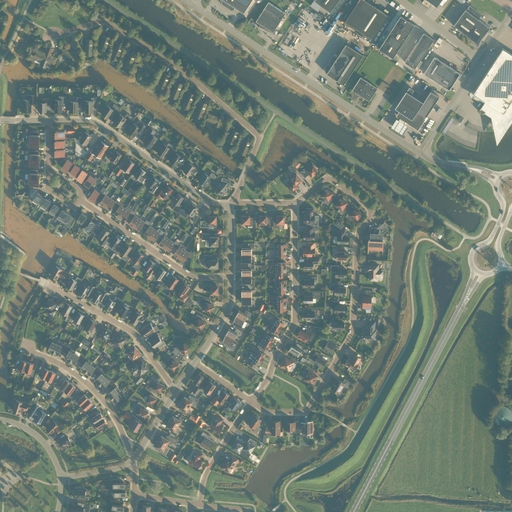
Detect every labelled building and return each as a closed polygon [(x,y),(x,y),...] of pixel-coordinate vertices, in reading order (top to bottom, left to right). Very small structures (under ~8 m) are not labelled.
[(244,13),(252,0),(221,0),(221,1),(222,4),(231,10),(234,9),(235,7),(244,13)] [(318,12),(320,5),(313,0),(310,5),(318,12)] [(313,0),(320,5),(330,12),(338,0),(313,0)] [(365,0),(358,0),(344,22),(372,40),(389,15),(365,0)] [(276,29),(275,29),(286,13),(269,2),(256,21),(260,24),(259,26),(258,26),(274,33),(276,29)] [(466,10),(466,9),(453,25),(478,43),(490,27),(479,19),(482,14),(470,5),(466,10)] [(379,49),(392,57),(393,58),(415,25),(401,15),(379,49)] [(333,24),(330,29),(336,33),(339,27),(333,24)] [(424,33),(404,62),(415,69),(434,39),(424,33)] [(100,39),(102,41),(100,46),(99,48),(105,50),(110,37),(105,35),(104,35),(103,35),(100,39)] [(92,53),(93,40),(86,39),(86,37),(84,36),(81,43),(83,45),(87,45),(86,53),(92,53)] [(113,56),(118,58),(123,46),(118,43),(113,56)] [(327,73),(344,84),(363,55),(346,44),(327,73)] [(46,67),(48,62),(54,64),(57,58),(51,55),(53,49),(48,47),(45,53),(35,49),(33,56),(43,60),(41,65),(46,67)] [(126,65),(131,67),(136,54),(130,52),(129,51),(131,49),(129,47),(124,53),(128,57),(126,65)] [(67,64),(72,66),(75,61),(78,62),(80,56),(76,54),(76,52),(72,50),(72,52),(62,48),(59,55),(69,59),(67,64)] [(482,114),(484,113),(485,112),(494,118),(496,128),(501,127),(503,126),(505,125),(507,124),(509,122),(511,117),(511,54),(503,48),(473,94),(485,101),(480,109),(480,111),(480,112),(481,113),(482,114)] [(424,73),(449,89),(460,73),(435,56),(424,73)] [(146,68),(144,73),(149,75),(151,70),(155,71),(157,65),(152,64),(153,62),(149,60),(148,62),(138,58),(136,64),(146,68)] [(164,73),(159,86),(165,88),(170,75),(164,73)] [(361,77),(352,90),(369,101),(378,88),(361,77)] [(177,79),(175,78),(171,83),(175,87),(172,95),(177,97),(182,84),(177,82),(176,81),(177,79)] [(406,91),(395,108),(401,112),(398,116),(404,120),(406,121),(418,129),(424,119),(426,116),(439,96),(431,91),(423,102),(411,94),(414,90),(409,87),(407,91),(406,91)] [(184,105),(189,107),(194,94),(189,92),(184,105)] [(22,104),(22,106),(23,107),(23,111),(31,112),(31,103),(35,103),(35,95),(27,95),(27,99),(23,99),(23,103),(22,104)] [(55,112),(62,112),(62,103),(66,103),(66,96),(59,96),(59,100),(55,100),(55,112)] [(40,98),(39,99),(39,112),(47,112),(47,105),(50,105),(50,98),(40,98)] [(70,112),(78,112),(78,105),(81,105),(81,98),(77,98),(77,102),(70,102),(70,112)] [(86,112),(93,112),(93,108),(97,108),(97,98),(92,98),(92,101),(86,101),(86,105),(85,105),(85,108),(86,108),(86,112)] [(196,114),(202,116),(207,104),(202,102),(196,114)] [(101,114),(108,119),(113,112),(116,114),(120,108),(114,104),(111,108),(107,105),(107,106),(106,105),(103,109),(104,110),(101,114)] [(127,113),(124,117),(120,114),(114,123),(120,127),(124,122),(128,124),(133,117),(127,113)] [(218,115),(218,117),(208,113),(205,119),(215,123),(213,128),(218,131),(220,125),(224,127),(226,120),(221,118),(222,117),(218,115)] [(451,125),(455,119),(453,117),(445,129),(447,131),(449,128),(447,127),(449,124),(451,125)] [(409,129),(397,121),(391,129),(403,137),(409,129)] [(139,127),(134,124),(128,132),(134,137),(139,131),(141,133),(143,130),(146,126),(142,123),(139,127)] [(149,136),(144,143),(151,148),(158,138),(153,135),(156,131),(151,128),(146,134),(149,136)] [(229,140),(234,142),(238,132),(233,130),(229,140)] [(70,138),(66,138),(66,137),(65,137),(65,131),(55,131),(55,135),(56,135),(56,137),(57,137),(57,140),(65,140),(70,140),(70,138)] [(29,135),(29,141),(39,141),(39,135),(38,135),(38,132),(31,132),(31,135),(29,135)] [(81,145),(82,145),(81,147),(82,148),(87,151),(90,146),(86,144),(89,140),(91,136),(86,132),(83,137),(80,138),(81,140),(81,143),(81,145)] [(57,146),(57,149),(64,149),(64,146),(65,146),(65,140),(57,140),(55,140),(55,144),(56,144),(56,146),(57,146)] [(241,151),(246,153),(250,142),(245,140),(241,151)] [(39,147),(39,141),(29,141),(29,146),(30,146),(30,150),(38,150),(38,147),(39,147)] [(102,142),(94,153),(100,157),(108,146),(102,142)] [(160,148),(161,148),(157,153),(164,157),(168,151),(171,154),(176,148),(169,143),(167,146),(164,144),(163,145),(163,144),(162,144),(160,147),(160,148)] [(57,149),(55,149),(55,153),(56,153),(56,155),(57,155),(57,162),(64,158),(64,155),(65,155),(65,149),(64,149),(57,149)] [(29,155),(28,160),(39,160),(39,154),(38,154),(38,151),(30,151),(30,155),(29,155)] [(114,154),(110,152),(107,157),(111,159),(110,159),(116,163),(122,155),(116,151),(114,154)] [(170,161),(176,166),(178,163),(182,166),(188,158),(187,158),(183,155),(182,157),(176,153),(170,161)] [(68,169),(71,171),(75,165),(74,165),(72,164),(72,163),(67,159),(67,160),(64,159),(58,162),(61,164),(60,165),(63,166),(62,168),(65,170),(66,169),(67,170),(68,169)] [(39,166),(39,160),(28,160),(28,165),(30,165),(30,166),(31,166),(31,169),(38,169),(38,166),(39,166)] [(130,172),(132,170),(131,169),(135,164),(129,160),(123,168),(129,172),(130,172)] [(187,174),(190,175),(191,173),(195,176),(199,170),(195,168),(196,167),(189,163),(184,171),(184,172),(186,174),(187,174)] [(288,167),(293,173),(297,171),(291,164),(288,167)] [(75,165),(71,171),(69,173),(73,175),(73,174),(75,175),(76,174),(78,176),(82,170),(82,171),(79,169),(80,168),(75,165)] [(300,172),(305,178),(310,173),(312,176),(318,171),(316,169),(317,168),(314,165),(309,168),(307,166),(300,172)] [(114,173),(119,176),(123,170),(118,167),(114,173)] [(148,177),(144,174),(146,171),(140,167),(134,176),(140,179),(139,180),(144,183),(148,177)] [(28,174),(28,179),(39,179),(39,173),(38,173),(38,170),(30,170),(30,174),(28,174)] [(82,170),(78,176),(77,178),(80,180),(81,179),(82,180),(83,179),(86,181),(90,175),(89,176),(87,174),(87,173),(82,170)] [(209,176),(205,173),(204,173),(202,174),(201,175),(201,177),(199,181),(206,186),(210,180),(213,182),(217,176),(211,172),(209,176)] [(291,189),(293,192),(299,187),(297,184),(302,180),(297,174),(290,180),(292,183),(287,186),(290,190),(291,189)] [(86,181),(84,183),(88,185),(88,184),(90,186),(90,185),(93,187),(93,186),(97,181),(98,178),(96,177),(95,178),(90,175),(86,181)] [(152,187),(149,190),(154,194),(160,185),(157,183),(159,180),(153,176),(148,184),(152,187)] [(215,189),(216,190),(217,193),(221,193),(224,195),(225,193),(227,193),(226,187),(228,187),(231,180),(223,178),(221,183),(216,183),(216,186),(215,189)] [(39,179),(28,179),(28,184),(30,184),(30,188),(37,188),(37,185),(39,185),(39,179)] [(169,187),(168,187),(167,186),(165,189),(161,187),(155,196),(159,198),(161,195),(167,199),(173,190),(170,188),(170,187),(169,187)] [(98,201),(101,196),(104,193),(101,191),(99,193),(95,189),(89,198),(92,200),(93,199),(95,200),(95,199),(98,201)] [(331,196),(332,193),(326,189),(324,192),(324,191),(321,195),(326,198),(323,202),(329,205),(333,198),(331,196)] [(105,191),(104,193),(101,196),(104,197),(99,204),(104,207),(111,198),(106,195),(107,192),(105,191)] [(31,197),(34,199),(33,200),(32,201),(33,202),(37,204),(43,196),(38,192),(38,193),(36,192),(31,192),(31,197)] [(178,194),(175,198),(173,197),(171,200),(177,204),(173,209),(178,213),(182,207),(180,205),(185,198),(178,194)] [(51,201),(46,198),(45,199),(43,197),(39,204),(42,206),(41,207),(45,210),(51,201)] [(116,206),(118,203),(120,201),(117,199),(115,201),(111,198),(104,207),(109,211),(114,204),(116,206)] [(337,211),(343,215),(348,207),(345,206),(347,203),(340,199),(338,201),(335,204),(340,208),(337,211)] [(114,214),(119,217),(125,208),(123,207),(124,204),(120,201),(118,203),(116,206),(118,208),(114,214)] [(51,203),(47,209),(50,211),(49,213),(53,216),(59,207),(54,204),(54,205),(51,203)] [(187,208),(185,211),(192,216),(194,217),(192,220),(195,222),(200,216),(197,214),(196,214),(194,213),(198,208),(192,203),(188,208),(187,208)] [(125,208),(119,217),(124,221),(129,214),(131,216),(134,211),(127,206),(125,208)] [(303,219),(303,221),(304,222),(304,223),(307,223),(307,226),(319,226),(319,215),(315,215),(314,215),(314,208),(307,208),(307,215),(304,215),(304,218),(303,219)] [(345,216),(351,220),(353,216),(358,220),(360,216),(359,215),(361,213),(355,208),(353,211),(350,209),(345,216)] [(57,219),(62,222),(68,213),(63,209),(62,210),(59,209),(55,215),(58,217),(57,219)] [(137,213),(134,211),(131,216),(133,218),(129,224),(134,228),(140,219),(135,215),(137,213)] [(68,213),(62,222),(65,224),(63,226),(67,229),(70,225),(74,219),(72,217),(72,216),(68,213)] [(87,216),(82,213),(77,220),(78,220),(77,222),(82,228),(89,219),(87,217),(87,216)] [(201,225),(201,227),(209,227),(210,226),(217,226),(217,223),(217,222),(218,221),(217,218),(216,216),(209,216),(209,217),(209,221),(204,221),(204,225),(201,225)] [(247,223),(247,228),(253,228),(253,219),(250,219),(250,216),(241,216),(241,220),(242,220),(242,223),(247,223)] [(258,216),(258,220),(259,220),(259,223),(264,223),(264,228),(270,228),(270,219),(267,219),(267,216),(258,216)] [(277,219),(273,219),(273,228),(280,228),(280,223),(284,223),(284,220),(286,220),(286,216),(277,216),(277,219)] [(143,225),(146,226),(149,221),(147,220),(145,222),(140,219),(134,228),(139,231),(143,225)] [(88,232),(90,234),(91,233),(90,233),(92,231),(96,233),(99,229),(99,228),(95,226),(97,223),(96,224),(91,220),(85,230),(88,231),(88,232)] [(149,221),(146,226),(148,228),(144,234),(149,238),(155,229),(150,225),(152,223),(149,221)] [(383,250),(383,240),(383,239),(382,238),(382,237),(381,236),(380,235),(389,229),(384,222),(370,233),(372,235),(371,240),(368,240),(368,249),(383,250)] [(189,231),(193,234),(197,228),(193,225),(189,231)] [(304,239),(315,239),(315,232),(314,232),(314,226),(311,226),(308,226),(307,226),(307,232),(304,232),(304,239)] [(105,246),(109,240),(110,237),(108,235),(110,232),(104,228),(98,236),(104,240),(101,243),(105,246)] [(158,235),(161,237),(164,232),(159,228),(158,231),(155,229),(149,238),(154,241),(158,235)] [(339,236),(338,236),(337,243),(348,244),(349,236),(344,236),(345,234),(345,231),(339,230),(339,236)] [(159,245),(164,248),(170,239),(165,236),(166,233),(164,232),(161,237),(163,238),(159,245)] [(218,237),(210,237),(210,233),(202,233),(202,239),(210,239),(210,245),(211,245),(211,246),(211,247),(212,248),(213,248),(214,247),(215,246),(215,245),(218,245),(218,237)] [(112,249),(117,252),(122,244),(120,242),(121,240),(116,236),(110,243),(114,246),(112,249)] [(173,245),(175,247),(179,242),(176,240),(175,242),(170,239),(164,248),(169,252),(173,245)] [(275,241),(275,250),(286,250),(286,247),(286,244),(283,244),(283,241),(275,241)] [(186,247),(181,244),(179,242),(175,247),(178,248),(173,255),(178,258),(185,249),(186,247)] [(133,248),(126,243),(125,243),(126,244),(120,252),(124,255),(122,258),(127,262),(132,255),(129,253),(133,248)] [(242,248),(242,254),(252,254),(252,248),(255,248),(255,243),(248,243),(248,248),(242,248)] [(315,243),(308,243),(308,248),(304,248),(304,256),(315,256),(315,248),(315,243)] [(343,260),(343,261),(347,262),(348,254),(344,253),(345,248),(338,248),(337,253),(337,260),(343,260)] [(190,253),(185,249),(178,258),(184,262),(188,255),(192,259),(193,252),(191,250),(190,253)] [(286,254),(286,250),(275,250),(277,250),(277,256),(275,256),(275,259),(283,259),(283,256),(286,256),(286,254)] [(133,260),(136,262),(133,267),(135,268),(132,273),(135,275),(142,265),(139,263),(144,256),(139,252),(133,260)] [(242,254),(242,261),(248,261),(248,265),(255,265),(255,258),(252,258),(252,254),(242,254)] [(218,267),(218,260),(212,260),(212,255),(205,255),(205,267),(218,267)] [(314,264),(320,265),(320,258),(311,258),(311,261),(304,261),(304,269),(314,269),(314,264)] [(275,268),(277,268),(286,268),(286,265),(286,262),(283,262),(283,259),(275,259),(275,268)] [(150,272),(147,276),(150,278),(155,271),(152,269),(156,264),(150,260),(144,268),(150,272)] [(370,275),(369,280),(377,280),(378,275),(382,276),(382,271),(378,271),(378,265),(367,264),(366,271),(370,271),(370,275)] [(242,269),(242,275),(252,275),(252,269),(255,269),(255,265),(248,265),(248,269),(242,269)] [(339,265),(331,265),(331,268),(336,269),(335,277),(343,277),(347,277),(347,270),(342,269),(338,269),(339,265)] [(51,275),(57,278),(59,275),(64,278),(67,272),(62,270),(62,269),(56,266),(51,275)] [(159,283),(162,285),(166,280),(163,277),(167,271),(161,267),(155,276),(161,280),(159,283)] [(275,268),(275,277),(283,277),(283,274),(286,274),(286,272),(286,268),(277,268),(275,268)] [(179,280),(173,275),(168,283),(165,281),(162,286),(167,289),(169,286),(173,289),(179,280)] [(252,279),(252,275),(242,275),(242,282),(248,282),(248,286),(255,286),(255,279),(252,279)] [(311,280),(304,279),(304,287),(314,287),(314,280),(317,280),(317,277),(311,276),(311,280)] [(65,285),(73,289),(76,283),(79,284),(82,279),(77,277),(75,280),(73,279),(73,277),(69,278),(70,280),(67,286),(65,285)] [(283,280),(283,277),(275,277),(275,286),(277,286),(286,286),(286,283),(286,280),(283,280)] [(179,298),(184,302),(189,295),(186,293),(190,287),(184,283),(178,292),(182,295),(179,298)] [(335,294),(346,295),(346,287),(337,287),(337,284),(331,283),(330,289),(335,290),(335,294)] [(79,293),(85,296),(86,293),(90,295),(94,287),(88,284),(86,287),(83,285),(79,293)] [(218,295),(218,286),(214,286),(214,285),(203,285),(203,290),(211,290),(211,294),(214,294),(214,295),(218,295)] [(242,290),(242,296),(252,296),(252,290),(255,290),(255,286),(248,286),(248,290),(242,290)] [(286,290),(286,286),(277,286),(277,292),(275,292),(275,295),(283,295),(283,292),(286,292),(286,290)] [(93,299),(98,303),(100,299),(104,301),(109,292),(105,290),(103,293),(97,290),(94,295),(95,296),(93,299)] [(365,296),(363,296),(363,307),(366,307),(366,309),(371,309),(371,307),(372,307),(373,302),(371,302),(371,297),(373,297),(373,290),(367,290),(366,293),(365,293),(365,296)] [(304,302),(309,302),(309,305),(313,305),(313,298),(320,298),(320,292),(312,292),(312,296),(304,296),(304,302)] [(275,295),(275,304),(286,304),(286,301),(286,298),(283,298),(283,295),(275,295)] [(116,309),(121,300),(115,296),(113,301),(109,299),(105,307),(111,310),(112,307),(116,309)] [(252,296),(242,296),(242,303),(248,303),(248,307),(255,307),(255,300),(252,300),(252,296)] [(210,299),(202,297),(199,302),(206,306),(204,309),(207,310),(206,312),(210,314),(214,306),(209,303),(210,299)] [(49,309),(47,312),(53,316),(57,310),(53,308),(56,303),(51,300),(51,299),(49,300),(49,299),(48,300),(47,300),(47,301),(44,307),(49,309)] [(335,312),(345,313),(345,306),(338,305),(338,301),(332,301),(332,308),(335,308),(335,312)] [(71,318),(72,315),(69,314),(73,307),(66,303),(63,308),(61,312),(68,316),(65,320),(69,322),(69,321),(71,318)] [(130,308),(133,310),(136,306),(132,303),(131,305),(129,304),(127,307),(124,305),(118,314),(125,318),(130,308)] [(286,308),(286,304),(275,304),(277,304),(277,310),(275,310),(275,313),(283,313),(283,310),(286,310),(286,308)] [(304,312),(304,319),(315,319),(315,315),(318,315),(318,309),(311,309),(311,312),(304,312)] [(239,310),(236,316),(245,321),(248,315),(250,317),(252,313),(247,310),(245,313),(239,310)] [(142,316),(142,315),(136,311),(131,321),(137,325),(139,321),(143,324),(146,319),(142,316)] [(80,323),(77,327),(81,329),(84,323),(81,321),(84,315),(79,312),(74,320),(80,323)] [(198,314),(195,319),(197,322),(195,325),(198,327),(197,328),(201,330),(200,331),(201,331),(206,322),(203,321),(204,318),(198,314)] [(271,323),(281,329),(283,326),(284,323),(281,322),(283,319),(276,315),(274,318),(276,319),(273,324),(271,323)] [(238,325),(237,328),(242,331),(244,328),(242,326),(245,321),(236,316),(233,322),(238,325)] [(91,319),(86,328),(91,331),(88,335),(93,337),(96,331),(93,329),(97,322),(91,319)] [(330,319),(330,325),(335,326),(334,327),(336,330),(338,329),(344,329),(344,322),(339,322),(339,319),(330,319)] [(365,330),(362,330),(361,338),(366,338),(366,339),(370,339),(370,338),(375,339),(376,330),(374,330),(375,322),(368,321),(367,328),(365,330)] [(142,330),(146,336),(150,333),(150,334),(154,331),(155,334),(160,331),(156,325),(153,327),(150,323),(145,327),(146,327),(142,330)] [(271,323),(267,331),(274,335),(275,332),(278,334),(279,331),(280,332),(281,329),(271,323)] [(108,329),(107,330),(103,327),(100,332),(98,331),(94,337),(98,339),(100,337),(106,341),(111,332),(111,331),(108,329)] [(240,335),(242,331),(237,328),(235,332),(229,329),(226,334),(235,339),(238,334),(240,335)] [(311,340),(315,333),(308,329),(306,333),(301,330),(297,336),(302,339),(303,342),(307,341),(306,340),(307,338),(311,340)] [(267,331),(262,338),(272,344),(274,341),(275,339),(272,337),(274,335),(267,331)] [(112,338),(109,343),(112,345),(113,343),(121,347),(124,343),(125,343),(127,339),(123,336),(122,337),(118,334),(115,339),(112,338)] [(235,339),(226,334),(223,340),(228,343),(227,347),(233,350),(236,345),(233,343),(235,339)] [(157,345),(160,349),(166,345),(163,340),(162,341),(159,336),(151,342),(155,347),(157,345)] [(48,350),(54,352),(57,344),(52,342),(53,339),(49,337),(47,343),(50,344),(50,345),(49,349),(48,349),(48,350)] [(262,338),(258,346),(265,350),(266,348),(269,349),(270,347),(272,344),(262,338)] [(325,351),(328,350),(331,352),(336,343),(329,339),(327,343),(323,344),(325,351)] [(298,357),(301,351),(306,352),(308,353),(310,350),(297,342),(297,343),(298,343),(295,347),(291,345),(292,346),(288,351),(289,351),(289,350),(298,355),(298,357)] [(62,349),(65,351),(68,345),(63,343),(62,346),(57,344),(54,352),(59,354),(61,350),(62,349)] [(184,356),(186,353),(190,347),(188,346),(188,344),(186,344),(184,343),(183,344),(178,344),(179,344),(178,343),(172,352),(176,355),(178,352),(184,356)] [(65,358),(70,361),(75,353),(70,350),(71,348),(68,345),(65,351),(68,353),(68,354),(65,357),(65,358)] [(263,353),(265,350),(258,346),(253,354),(263,360),(265,357),(266,354),(263,353)] [(128,353),(129,355),(128,356),(132,360),(133,361),(141,355),(140,354),(141,354),(139,351),(138,352),(135,347),(130,351),(127,348),(123,352),(126,354),(128,353)] [(316,351),(314,354),(313,356),(317,358),(314,362),(323,367),(326,361),(320,357),(321,354),(316,351)] [(253,354),(250,352),(247,358),(250,359),(248,363),(255,367),(257,363),(260,365),(261,363),(263,360),(253,354)] [(79,356),(75,353),(70,361),(75,364),(75,363),(77,359),(78,359),(81,361),(85,356),(81,353),(79,356)] [(180,361),(172,355),(168,361),(169,361),(169,364),(168,366),(170,367),(170,370),(173,369),(175,370),(179,364),(178,364),(180,361)] [(358,363),(361,358),(355,355),(352,360),(349,358),(345,365),(349,367),(355,370),(359,364),(358,363)] [(85,371),(91,364),(87,361),(88,359),(85,356),(81,361),(84,363),(84,364),(81,367),(85,371)] [(280,366),(284,368),(289,370),(294,362),(296,364),(298,361),(292,357),(290,360),(285,357),(283,362),(282,361),(280,366)] [(16,371),(20,373),(22,372),(22,370),(25,371),(28,361),(22,360),(20,366),(17,365),(16,371)] [(149,369),(147,365),(146,365),(143,361),(141,363),(139,360),(130,367),(132,371),(130,372),(133,376),(139,372),(141,375),(145,371),(145,372),(149,369)] [(34,363),(28,361),(25,371),(29,372),(28,375),(34,376),(35,370),(32,369),(34,363)] [(91,364),(85,371),(90,375),(90,374),(93,371),(94,371),(96,373),(100,368),(97,365),(95,368),(91,364)] [(307,373),(304,379),(309,382),(308,383),(313,385),(316,381),(315,380),(318,376),(312,372),(314,369),(308,365),(304,372),(307,373)] [(37,377),(42,380),(43,377),(46,379),(51,370),(45,367),(42,373),(39,372),(37,377)] [(95,379),(99,384),(106,377),(102,373),(104,371),(100,368),(96,373),(99,375),(99,376),(96,379),(95,379)] [(51,370),(46,379),(50,380),(48,383),(53,386),(56,380),(53,379),(56,373),(51,370)] [(194,381),(199,385),(204,377),(199,374),(194,381)] [(106,377),(99,384),(103,388),(104,387),(103,387),(107,384),(108,384),(110,386),(115,382),(111,379),(112,379),(108,375),(106,377)] [(139,385),(144,379),(140,376),(135,382),(139,385)] [(337,378),(331,388),(336,391),(337,394),(342,393),(341,389),(343,385),(346,387),(348,385),(349,386),(352,382),(345,378),(343,382),(337,378)] [(56,387),(61,391),(63,388),(66,390),(71,382),(66,379),(62,384),(60,382),(56,387)] [(146,387),(155,393),(157,390),(160,392),(164,385),(157,381),(155,386),(149,382),(146,387)] [(216,386),(210,381),(204,390),(210,394),(208,397),(211,399),(215,394),(212,392),(216,386)] [(76,386),(71,382),(66,390),(68,392),(66,395),(71,398),(75,393),(72,391),(76,386)] [(108,393),(111,397),(119,392),(121,390),(117,386),(115,382),(110,386),(112,389),(112,390),(108,393)] [(152,392),(145,388),(143,393),(149,396),(146,401),(153,405),(157,398),(150,394),(152,392)] [(217,395),(212,401),(215,403),(217,405),(220,400),(224,403),(230,395),(224,391),(220,395),(217,393),(217,395)] [(119,392),(111,397),(115,402),(119,399),(120,399),(122,402),(127,398),(124,395),(122,396),(119,392)] [(80,402),(82,405),(89,398),(85,394),(80,398),(78,396),(73,401),(77,405),(80,402)] [(192,396),(190,399),(185,396),(184,398),(182,398),(181,401),(190,406),(192,404),(195,406),(198,400),(192,396)] [(93,403),(89,398),(82,405),(87,409),(84,412),(86,414),(91,410),(89,407),(93,403)] [(229,402),(225,407),(229,410),(230,410),(232,407),(235,410),(241,402),(235,398),(233,401),(230,399),(229,402)] [(27,411),(29,403),(24,402),(23,402),(16,400),(13,410),(14,410),(14,411),(16,412),(17,411),(21,412),(22,409),(27,411)] [(147,414),(149,411),(143,408),(145,405),(139,401),(136,407),(139,409),(137,413),(145,417),(146,416),(147,415),(147,414)] [(180,404),(179,407),(184,410),(182,412),(188,416),(191,411),(188,409),(190,406),(181,401),(179,404),(180,404)] [(34,419),(41,424),(47,414),(40,410),(38,409),(40,406),(36,404),(29,413),(36,417),(34,419)] [(500,406),(499,407),(497,407),(496,408),(494,410),(493,411),(492,413),(492,415),(492,417),(492,418),(492,420),(493,422),(495,423),(496,425),(498,426),(499,426),(501,427),(503,427),(505,426),(507,425),(508,424),(510,423),(511,422),(511,420),(511,418),(511,414),(511,412),(511,411),(509,409),(508,408),(506,407),(505,406),(503,406),(501,406),(500,406)] [(132,420),(129,426),(133,428),(132,429),(133,430),(133,431),(134,431),(135,431),(136,430),(137,431),(142,423),(134,418),(136,416),(132,414),(127,411),(124,416),(129,419),(130,419),(132,420)] [(88,417),(91,421),(90,422),(92,425),(97,422),(104,417),(101,412),(95,416),(94,413),(88,417)] [(195,418),(193,416),(190,420),(196,423),(200,417),(197,414),(195,418)] [(210,426),(219,432),(223,426),(220,424),(223,419),(217,415),(214,421),(214,420),(210,426)] [(255,415),(249,424),(255,428),(253,431),(257,433),(261,428),(257,426),(261,420),(255,415)] [(171,417),(169,420),(178,426),(180,423),(183,424),(186,420),(180,416),(178,419),(173,416),(172,418),(171,417)] [(104,417),(97,422),(99,426),(95,428),(98,432),(104,429),(102,426),(107,423),(104,417)] [(55,431),(58,434),(63,429),(59,426),(54,420),(47,428),(52,433),(55,431)] [(168,424),(167,426),(172,429),(171,432),(170,434),(174,437),(176,435),(179,430),(177,429),(178,426),(169,420),(167,423),(168,424)] [(277,420),(276,421),(272,421),(272,424),(267,424),(265,431),(272,431),(272,432),(280,432),(280,431),(280,421),(279,421),(279,420),(277,420)] [(290,422),(290,421),(286,421),(286,422),(286,429),(287,430),(287,432),(292,432),(292,430),(295,430),(295,432),(299,432),(299,426),(295,426),(295,422),(290,422)] [(313,421),(307,421),(307,423),(300,423),(300,432),(313,433),(313,429),(314,429),(314,425),(313,425),(313,421)] [(67,436),(59,441),(61,445),(61,446),(62,447),(63,447),(63,448),(69,444),(69,445),(73,443),(69,437),(75,433),(72,429),(65,433),(67,436)] [(203,441),(200,444),(209,450),(214,442),(209,439),(211,436),(203,432),(199,438),(203,441)] [(159,437),(157,440),(167,445),(169,442),(170,443),(172,443),(172,442),(176,444),(178,440),(169,435),(167,438),(162,435),(160,437),(159,437)] [(245,446),(237,441),(232,448),(248,457),(257,442),(250,438),(245,446)] [(165,448),(167,445),(157,440),(156,443),(157,443),(156,446),(161,449),(159,451),(165,455),(168,450),(165,448)] [(201,462),(202,461),(200,459),(203,454),(197,450),(193,456),(193,455),(189,462),(192,465),(193,464),(198,467),(199,466),(200,466),(201,465),(202,464),(202,463),(201,462)] [(230,472),(235,464),(236,465),(239,459),(232,456),(230,461),(226,459),(223,464),(220,467),(224,470),(225,469),(230,472)] [(126,485),(124,485),(124,482),(119,483),(119,479),(110,479),(110,480),(111,480),(111,485),(114,485),(114,489),(126,489),(126,485)] [(77,500),(88,501),(89,497),(86,497),(86,488),(86,489),(83,489),(83,487),(78,487),(78,489),(74,488),(74,497),(78,497),(77,500)] [(126,495),(126,489),(114,489),(115,489),(115,492),(112,492),(112,498),(120,499),(120,495),(126,495)] [(113,507),(112,510),(123,511),(125,508),(123,508),(124,506),(118,505),(118,501),(110,500),(110,506),(113,507)]
